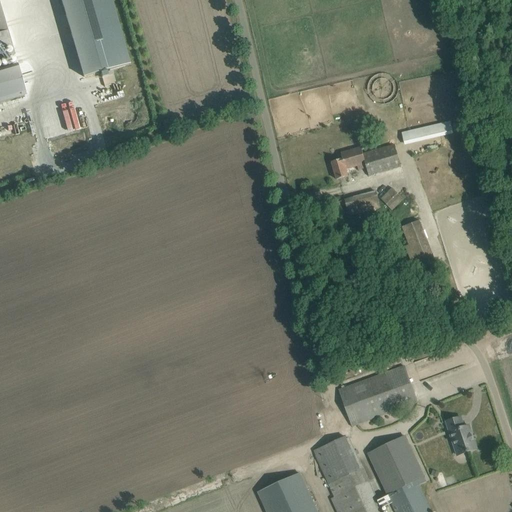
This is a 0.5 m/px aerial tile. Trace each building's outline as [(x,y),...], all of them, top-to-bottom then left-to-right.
[(0,0),(0,59),(15,56),(0,6),(0,0)] [(111,0),(61,0),(72,39),(119,25),(111,0)] [(17,65),(0,69),(0,103),(26,96),(17,65)] [(26,116),(7,121),(10,133),(29,128),(26,116)] [(404,145),(453,135),(450,122),(401,132),(404,145)] [(394,145),(392,138),(376,142),(378,149),(363,154),(361,148),(341,154),(342,159),(332,163),(337,180),(348,177),(346,170),(357,166),(358,170),(367,168),(369,177),(401,167),(394,145)] [(447,170),(435,176),(440,188),(452,182),(447,170)] [(423,189),(434,185),(431,177),(420,181),(423,189)] [(392,212),(404,200),(392,188),(380,200),(392,212)] [(376,192),(336,203),(338,207),(346,205),(349,216),(380,208),(376,192)] [(484,221),(490,219),(485,201),(480,203),(484,221)] [(431,252),(419,220),(401,227),(414,259),(431,252)] [(339,390),(342,400),(352,426),(393,411),(396,417),(402,415),(400,409),(417,402),(404,366),(339,390)] [(446,422),(449,432),(457,455),(476,449),(469,426),(464,427),(461,417),(446,422)] [(335,498),(331,500),(336,511),(382,511),(380,508),(392,503),(396,511),(431,511),(418,485),(426,481),(405,435),(368,453),(388,495),(377,500),(368,482),(366,483),(360,470),(346,438),(314,451),(335,498)] [(317,511),(300,474),(258,493),(266,511),(317,511)]
